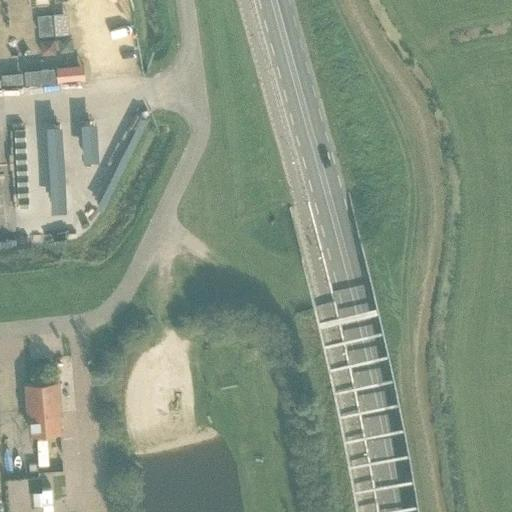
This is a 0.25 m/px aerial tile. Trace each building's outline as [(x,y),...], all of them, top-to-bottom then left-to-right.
[(31,0),(33,23),(43,23),(41,0),(31,0)] [(64,6),(48,6),(48,29),(65,28),(64,6)] [(49,52),(48,33),(34,34),(35,53),(49,52)] [(51,51),(52,77),(75,76),(74,50),(51,51)] [(16,69),(0,69),(0,80),(16,80),(16,69)] [(38,82),(38,96),(56,95),(56,81),(38,82)] [(45,121),(46,144),(59,143),(58,120),(45,121)] [(9,126),(12,212),(28,212),(25,144),(40,144),(39,124),(9,126)] [(80,212),(91,218),(103,196),(92,190),(80,212)] [(60,430),(58,413),(60,412),(58,380),(26,383),(30,433),(60,430)] [(29,467),(29,476),(37,475),(36,466),(29,467)]
